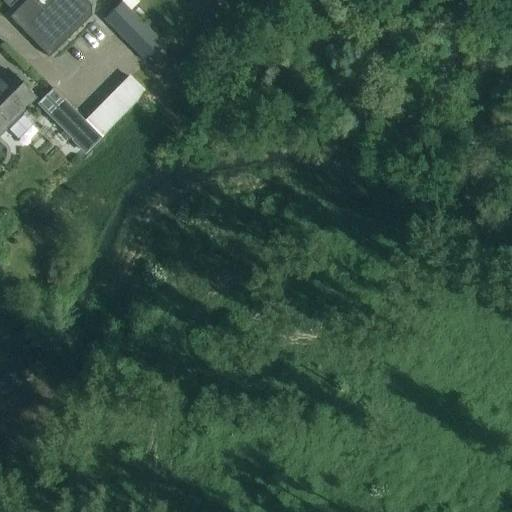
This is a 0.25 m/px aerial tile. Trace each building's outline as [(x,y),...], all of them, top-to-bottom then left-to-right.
[(1,0),(10,8),(18,0),(27,0),(10,17),(50,58),(92,16),(92,6),(86,0),(1,0)] [(164,45),(130,11),(139,2),(136,0),(123,0),(104,19),(147,62),(164,45)] [(0,134),(7,128),(18,139),(38,119),(26,107),(35,98),(8,71),(0,77),(0,134)] [(88,117),(105,135),(150,89),(132,72),(88,117)] [(71,107),(53,89),(37,105),(61,128),(85,153),(101,137),(71,107)]
